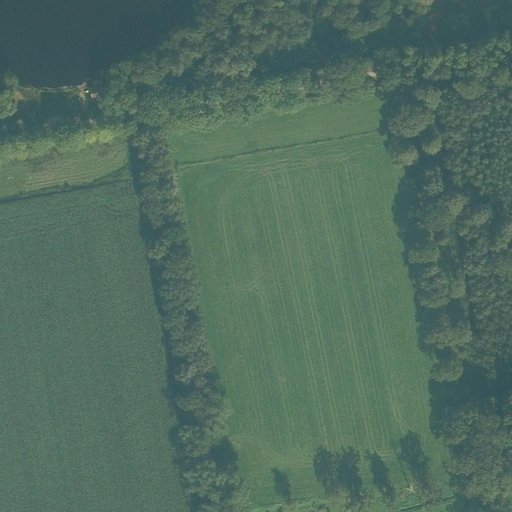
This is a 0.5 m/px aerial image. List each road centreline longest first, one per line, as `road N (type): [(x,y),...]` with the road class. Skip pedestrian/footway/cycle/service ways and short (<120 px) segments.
road 1 (track): [(485,511),(400,69)]
road 2 (track): [(217,511),(141,116)]
road 3 (track): [(141,116),(400,69)]
road 4 (track): [(141,116),(0,140)]
